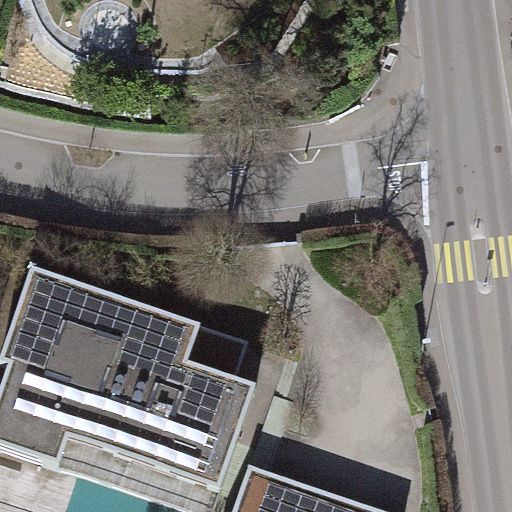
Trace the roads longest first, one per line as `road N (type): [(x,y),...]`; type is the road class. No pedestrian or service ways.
road 1 (residential): [(0,157),(51,173),(205,187),(471,169)]
road 2 (secondary): [(471,169),(511,497)]
road 3 (secondary): [(450,0),(471,169)]
